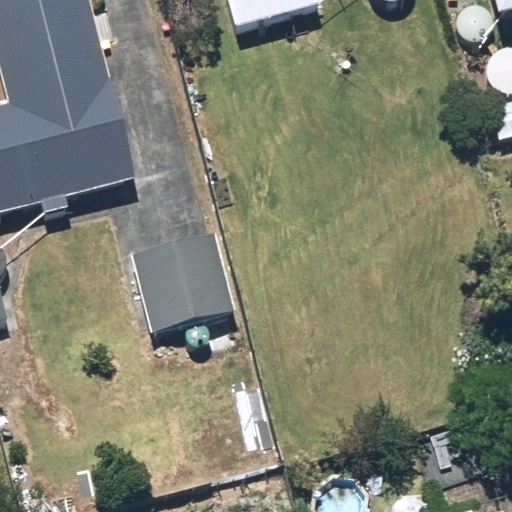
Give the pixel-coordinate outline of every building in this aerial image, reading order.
[(0,0),(0,85),(9,119),(0,121),(0,228),(39,217),(42,228),(66,221),(64,212),(133,194),(95,47),(114,43),(107,15),(88,20),(83,0),(0,0)] [(224,0),(236,44),(317,22),(311,0),(224,0)] [(511,0),(487,0),(497,37),(511,32),(511,0)] [(511,110),(490,116),(498,149),(511,145),(511,110)] [(214,248),(130,268),(150,346),(234,324),(214,248)] [(102,330),(107,361),(133,356),(128,324),(102,330)] [(0,356),(0,389),(24,383),(17,352),(0,356)] [(49,511),(43,484),(14,491),(18,511),(49,511)]
